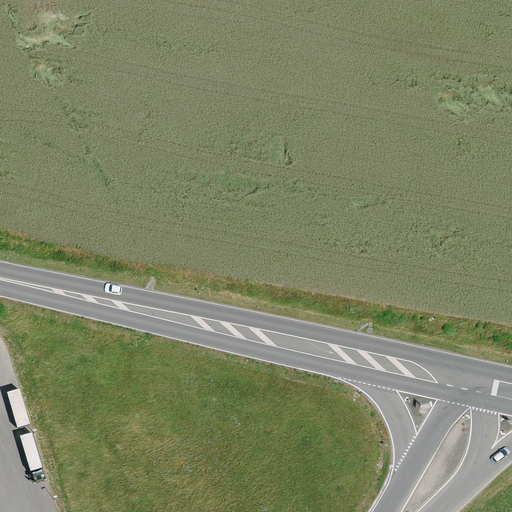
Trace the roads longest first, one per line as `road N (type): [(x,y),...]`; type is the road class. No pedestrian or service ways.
road 1 (secondary): [(491,391),(0,279)]
road 2 (secondary): [(491,391),(479,445),(424,511)]
